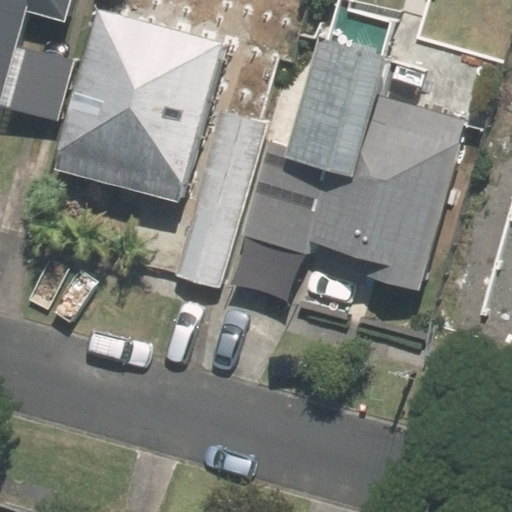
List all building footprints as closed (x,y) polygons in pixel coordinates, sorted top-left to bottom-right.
[(0,0),(0,127),(35,0),(0,0)] [(166,196),(145,265),(233,289),(299,55),(246,40),(243,48),(200,35),(203,20),(130,0),(123,0),(120,13),(112,10),(68,169),(166,196)] [(38,40),(22,91),(62,104),(78,53),(38,40)] [(303,148),(277,142),(251,237),(319,256),(323,243),(376,259),(372,273),(433,291),(480,123),(396,99),(407,62),(334,42),(303,148)] [(511,106),(494,170),(511,175),(511,106)]
